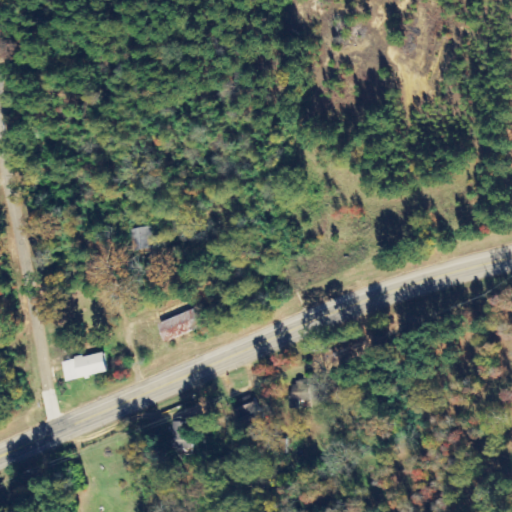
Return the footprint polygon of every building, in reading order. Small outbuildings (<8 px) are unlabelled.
[(155,250),(152,227),(130,230),(133,253),(155,250)] [(159,322),(165,341),(201,331),(196,312),(159,322)] [(67,383),(108,373),(103,353),(62,362),(67,383)] [(289,409),(300,409),(300,401),(325,402),(326,385),(293,383),(293,394),(289,394),(289,409)] [(239,420),(260,413),(254,395),(233,402),(239,420)]
